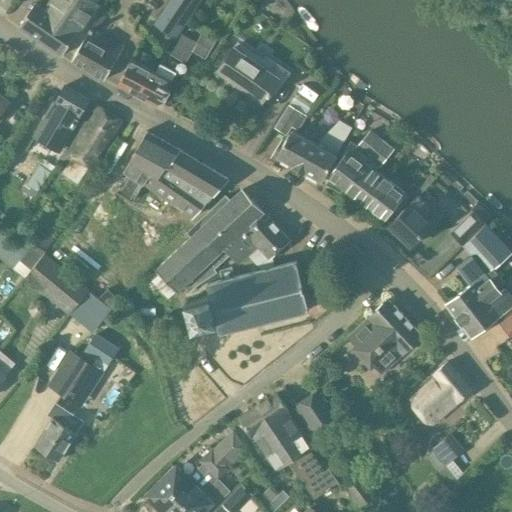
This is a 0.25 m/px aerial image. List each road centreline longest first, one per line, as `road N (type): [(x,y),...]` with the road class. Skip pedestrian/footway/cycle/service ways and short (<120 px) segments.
road 1 (residential): [(384,265),(288,193),(134,112),(0,28)]
road 2 (residential): [(384,265),(319,335),(117,498)]
road 3 (residential): [(511,418),(434,313),(384,265)]
